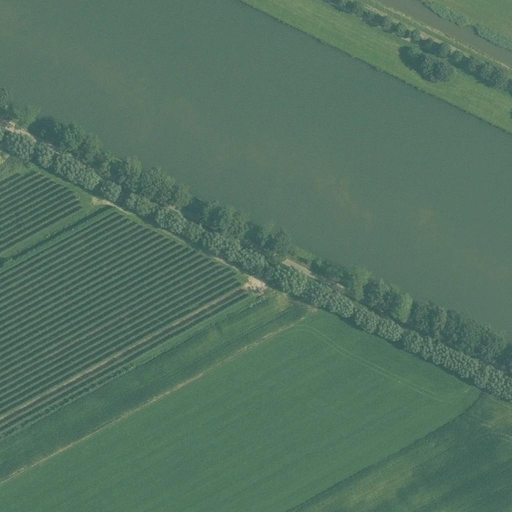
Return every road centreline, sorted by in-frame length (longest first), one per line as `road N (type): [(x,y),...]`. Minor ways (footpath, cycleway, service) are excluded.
road 1 (track): [(511,377),(0,127)]
road 2 (track): [(351,0),(511,78)]
